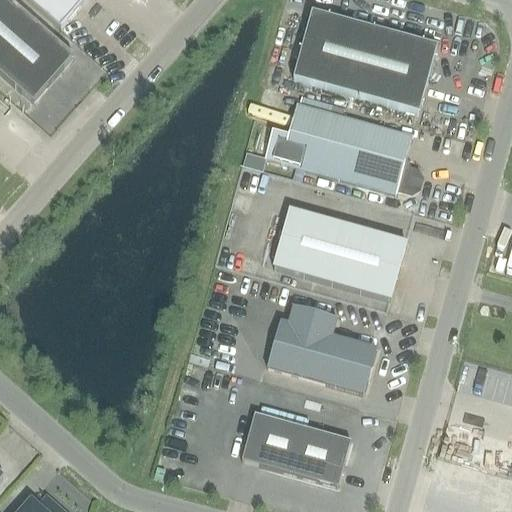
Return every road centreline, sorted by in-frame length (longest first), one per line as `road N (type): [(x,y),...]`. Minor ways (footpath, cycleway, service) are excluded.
road 1 (unclassified): [(511,84),(397,511)]
road 2 (unclassified): [(0,240),(212,0)]
road 3 (unclassified): [(0,390),(91,473),(165,511)]
